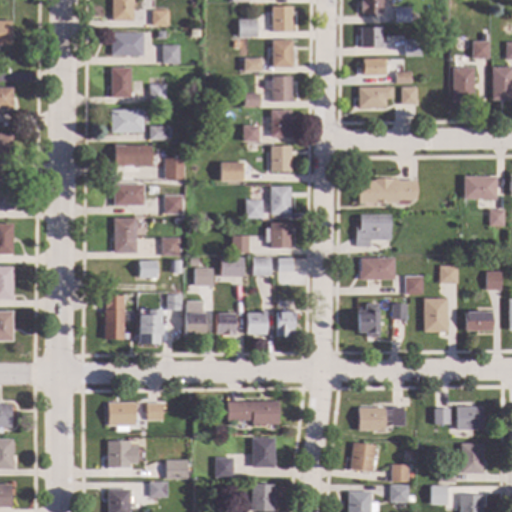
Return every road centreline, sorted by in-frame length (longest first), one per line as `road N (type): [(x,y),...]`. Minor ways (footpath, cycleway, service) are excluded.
road 1 (residential): [(324,0),(310,511)]
road 2 (residential): [(62,0),(57,511)]
road 3 (residential): [(511,371),(0,373)]
road 4 (residential): [(511,138),(323,142)]
